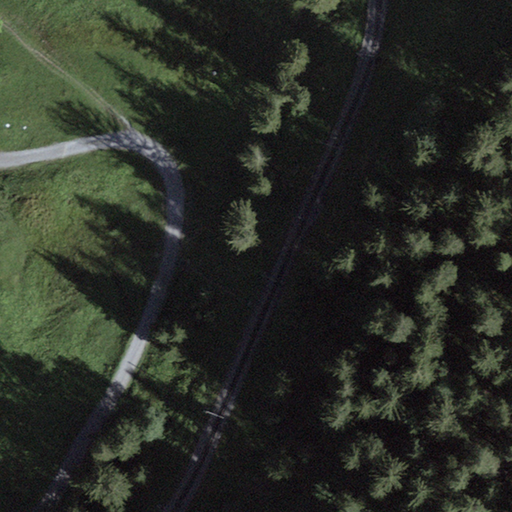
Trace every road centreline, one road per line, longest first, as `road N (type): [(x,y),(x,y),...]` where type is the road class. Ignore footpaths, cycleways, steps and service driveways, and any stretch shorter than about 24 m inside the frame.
road 1 (track): [(134,140),(160,153),(178,184),(173,244),(122,390),(77,466),(32,511)]
road 2 (track): [(0,161),(134,140)]
